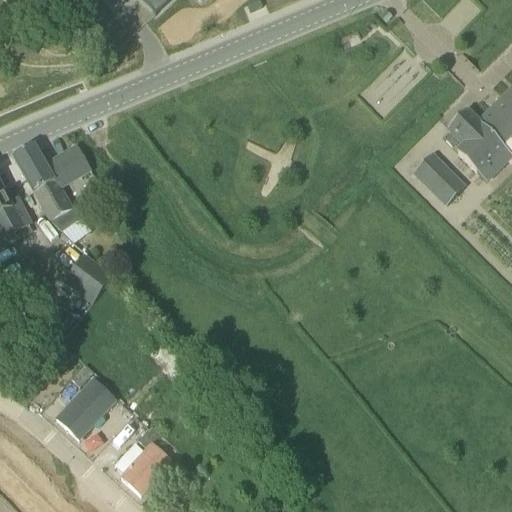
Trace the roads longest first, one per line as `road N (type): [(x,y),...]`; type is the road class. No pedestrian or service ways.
road 1 (tertiary): [(0,148),(363,0)]
road 2 (residential): [(0,407),(128,511)]
